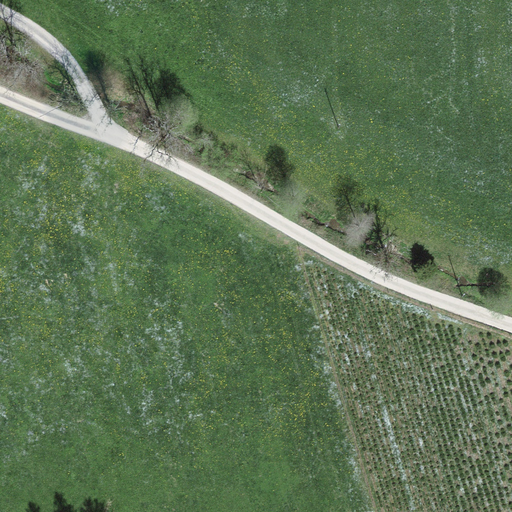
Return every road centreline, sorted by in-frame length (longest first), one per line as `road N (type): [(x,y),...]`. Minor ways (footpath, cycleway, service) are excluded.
road 1 (track): [(511,323),(365,267),(127,138),(0,89)]
road 2 (track): [(0,5),(68,57),(127,138)]
